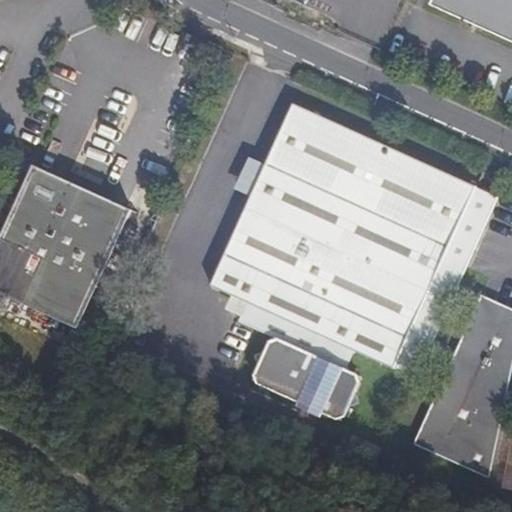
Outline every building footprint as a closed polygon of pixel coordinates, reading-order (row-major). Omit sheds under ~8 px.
[(511,0),(427,0),(424,7),(511,46),(511,0)] [(219,54),(223,45),(210,39),(205,48),(219,54)] [(358,350),(396,368),(478,187),(299,105),(219,288),(331,338),(321,357),(283,339),(270,346),(257,373),(264,387),(294,401),(290,411),(325,427),(329,418),(340,423),(352,418),(366,388),(365,378),(349,371),(358,350)] [(156,171),(175,175),(178,161),(160,156),(156,171)] [(31,169),(0,235),(0,292),(77,328),(132,209),(115,202),(113,206),(31,169)] [(511,307),(484,295),(417,444),(492,474),(491,486),(511,489),(511,307)]
